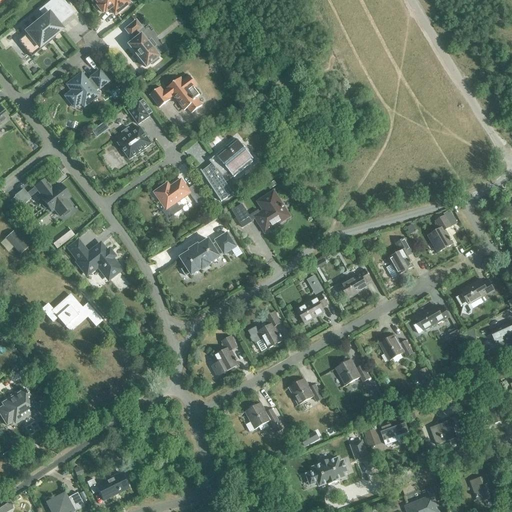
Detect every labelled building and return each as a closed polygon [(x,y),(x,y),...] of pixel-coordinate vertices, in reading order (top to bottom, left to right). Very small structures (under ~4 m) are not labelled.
[(25,50),(31,57),(55,38),(53,36),(61,30),(58,25),(72,13),(61,0),(53,0),(39,11),(44,17),(26,32),(27,34),(18,41),(24,49),(23,49),(24,51),(25,50)] [(94,0),(98,5),(97,7),(102,13),(104,12),(105,12),(112,7),(117,13),(129,3),(125,0),(94,0)] [(140,35),(139,35),(136,32),(141,28),(135,21),(124,30),(130,37),(131,36),(134,39),(127,45),(145,68),(150,64),(152,65),(158,60),(157,58),(158,57),(152,49),(155,46),(150,40),(146,43),(140,35)] [(98,88),(99,89),(108,82),(99,71),(90,78),(91,79),(87,83),(80,74),(66,85),(71,91),(65,97),(74,108),(80,103),(83,107),(98,96),(94,92),(98,88)] [(194,89),(197,86),(189,76),(183,81),(181,78),(167,89),(168,90),(164,92),(160,88),(150,96),(160,109),(170,101),(169,100),(173,97),(184,111),(187,109),(192,114),(202,106),(196,98),(200,96),(194,89)] [(128,111),(138,125),(149,117),(139,103),(128,111)] [(129,161),(152,145),(140,128),(132,134),(129,128),(122,133),(125,138),(118,144),(129,161)] [(227,170),(234,178),(254,161),(236,139),(209,161),(212,165),(210,167),(216,177),(209,182),(201,170),(200,171),(221,202),(233,194),(220,174),(227,170)] [(59,185),(53,190),(45,179),(34,187),(42,198),(41,199),(43,202),(40,204),(44,210),(47,207),(51,212),(54,210),(59,217),(62,214),(64,216),(69,212),(68,210),(71,208),(65,201),(70,197),(59,185)] [(195,185),(188,190),(181,180),(170,188),(168,184),(154,193),(166,211),(190,194),(197,204),(204,199),(195,185)] [(14,196),(22,206),(31,199),(23,189),(14,196)] [(285,219),(288,217),(272,192),(256,202),(262,211),(260,212),(258,210),(250,216),(242,204),(232,211),(243,228),(253,222),(252,221),(256,218),(265,232),(278,224),(280,224),(284,222),(285,219)] [(428,237),(438,254),(453,245),(445,231),(451,228),(445,216),(435,222),(440,230),(428,237)] [(20,255),(27,248),(13,232),(0,244),(8,252),(13,248),(20,255)] [(190,252),(180,258),(186,267),(181,270),(185,277),(190,274),(191,276),(201,270),(202,271),(211,265),(210,264),(220,257),(220,256),(223,254),(224,256),(236,248),(226,234),(215,241),(217,244),(213,246),(209,240),(199,246),(198,245),(189,251),(190,252)] [(386,269),(392,280),(413,267),(405,253),(411,250),(405,239),(395,244),(400,252),(388,259),(392,266),(386,269)] [(100,244),(87,254),(78,242),(68,249),(78,262),(76,263),(86,276),(97,268),(99,270),(99,269),(107,280),(109,278),(110,279),(111,278),(110,277),(117,272),(117,273),(118,272),(118,271),(120,270),(111,259),(113,257),(112,257),(113,256),(109,251),(108,252),(108,251),(106,252),(100,244)] [(339,285),(348,300),(368,289),(365,284),(371,281),(365,270),(358,273),(359,274),(339,285)] [(488,280),(483,284),(480,279),(460,291),(463,296),(456,300),(460,306),(462,307),(461,313),(468,315),(471,314),(472,309),(469,305),(488,295),(488,296),(495,292),(488,280)] [(296,310),(305,324),(325,313),(322,309),(328,306),(322,294),(315,298),(316,299),(296,310)] [(86,305),(81,310),(69,296),(53,311),(47,305),(41,310),(52,322),(57,317),(69,330),(86,315),(95,325),(100,320),(86,305)] [(443,306),(438,309),(435,305),(415,317),(419,323),(414,326),(418,335),(443,320),(443,321),(450,318),(443,306)] [(268,350),(283,342),(275,327),(281,324),(275,313),(266,318),(270,326),(259,332),(256,327),(248,332),(251,337),(250,339),(252,342),(254,343),(255,345),(262,341),(268,350)] [(501,355),(511,349),(511,324),(498,332),(496,327),(489,330),(501,355)] [(448,333),(451,339),(460,335),(456,328),(448,333)] [(406,342),(400,345),(395,336),(379,344),(389,362),(404,353),(407,358),(413,355),(406,342)] [(212,367),(218,377),(239,366),(232,352),(238,348),(231,337),(222,342),(226,350),(214,357),(218,364),(212,367)] [(362,366),(356,369),(351,360),(336,369),(345,386),(361,378),(363,383),(369,379),(362,366)] [(430,397),(440,391),(426,368),(416,374),(425,389),(426,388),(430,397)] [(315,386),(310,389),(305,379),(289,388),(298,406),(314,397),(317,402),(322,399),(315,386)] [(36,404),(35,405),(25,389),(1,404),(3,406),(0,408),(0,415),(6,426),(12,422),(13,423),(21,418),(22,420),(29,415),(30,416),(39,410),(36,404)] [(271,410),(266,413),(261,404),(245,412),(251,423),(246,426),(250,433),(270,422),(277,433),(285,429),(281,421),(279,422),(271,410)] [(477,412),(483,429),(500,422),(496,412),(500,411),(498,404),(477,412)] [(454,432),(452,433),(450,429),(455,427),(453,421),(427,430),(433,447),(456,438),(454,432)] [(386,445),(409,437),(404,422),(387,428),(385,424),(379,427),(386,445)] [(365,434),(370,448),(380,445),(375,430),(365,434)] [(315,433),(301,441),(305,448),(319,440),(315,433)] [(362,439),(349,444),(355,460),(368,455),(362,439)] [(314,472),(310,474),(314,485),(318,483),(319,487),(328,484),(328,486),(337,483),(337,481),(345,478),(344,474),(348,472),(343,461),(339,463),(338,459),(329,462),(329,460),(320,463),(321,465),(312,468),(314,472)] [(103,501),(128,489),(120,473),(96,485),(93,479),(87,483),(93,495),(99,492),(103,501)] [(487,500),(493,498),(485,476),(470,482),(477,501),(487,497),(487,500)] [(77,493),(68,498),(65,492),(46,502),(50,511),(75,511),(84,507),(77,493)] [(406,507),(408,511),(439,511),(433,496),(406,507)]
